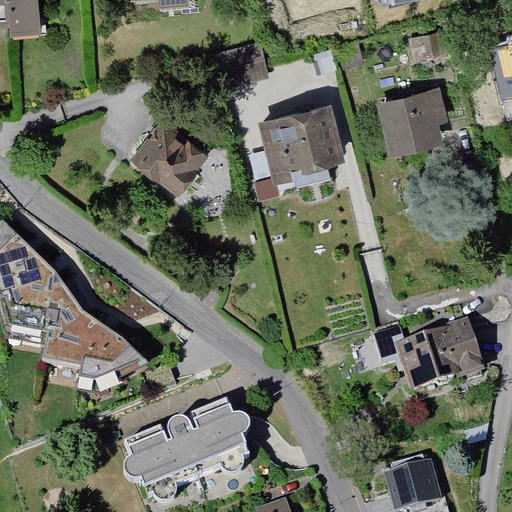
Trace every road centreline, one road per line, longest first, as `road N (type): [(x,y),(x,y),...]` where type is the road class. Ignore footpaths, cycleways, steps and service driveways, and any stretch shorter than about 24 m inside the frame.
road 1 (residential): [(346,511),(292,398),(234,343),(0,164)]
road 2 (residential): [(511,353),(487,511)]
